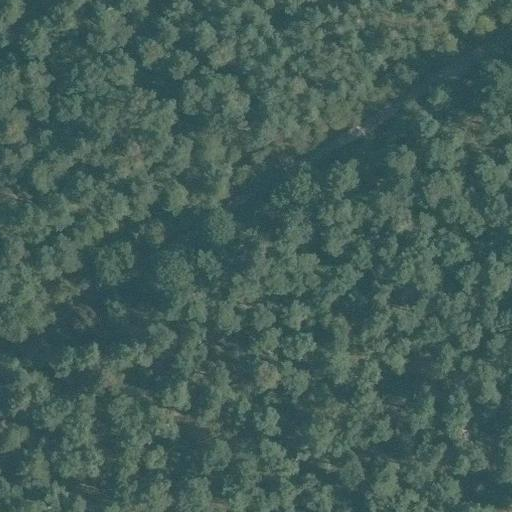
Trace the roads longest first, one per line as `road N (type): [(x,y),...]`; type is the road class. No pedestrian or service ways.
road 1 (track): [(0,353),(511,34)]
road 2 (unknown): [(0,315),(504,0)]
